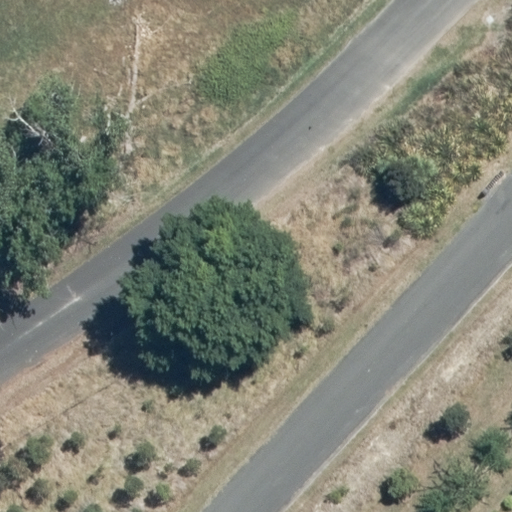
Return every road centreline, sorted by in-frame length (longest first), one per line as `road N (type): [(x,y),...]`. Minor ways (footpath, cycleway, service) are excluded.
road 1 (residential): [(416,0),(60,324),(0,356)]
road 2 (unclassified): [(511,216),(243,511)]
